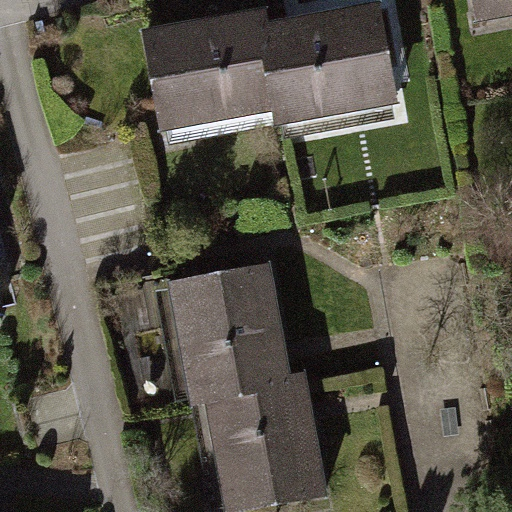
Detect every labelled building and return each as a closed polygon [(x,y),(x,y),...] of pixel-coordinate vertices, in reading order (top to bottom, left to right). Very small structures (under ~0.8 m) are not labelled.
[(511,0),(464,0),(471,38),(511,30),(511,0)] [(379,11),(247,35),(264,127),(265,137),(398,112),(379,11)] [(244,21),(136,41),(155,147),(264,127),(247,35),(244,21)] [(0,248),(0,303),(14,300),(0,248)] [(271,271),(161,292),(186,420),(200,417),(295,398),(271,271)] [(295,398),(200,417),(218,511),(303,511),(325,508),(303,397),(295,398)]
